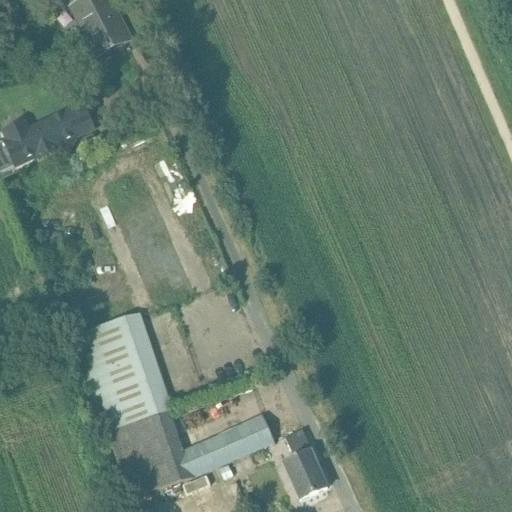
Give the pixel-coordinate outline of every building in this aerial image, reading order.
[(103,0),(92,0),(71,0),(100,55),(125,42),(103,0)] [(7,141),(3,143),(5,147),(3,148),(11,165),(13,164),(15,168),(38,157),(41,162),(57,154),(55,150),(77,140),(65,114),(28,131),(25,124),(3,134),(7,141)] [(74,145),(79,155),(97,146),(92,136),(74,145)] [(76,339),(64,343),(90,421),(102,417),(109,436),(131,501),(191,481),(209,474),(256,453),(274,445),(263,419),(183,455),(169,415),(137,318),(118,325),(76,339)] [(299,502),(328,490),(302,433),(285,440),(295,462),(284,467),(299,502)]
